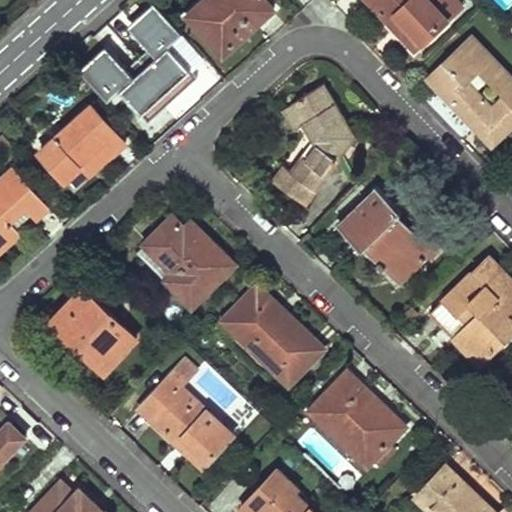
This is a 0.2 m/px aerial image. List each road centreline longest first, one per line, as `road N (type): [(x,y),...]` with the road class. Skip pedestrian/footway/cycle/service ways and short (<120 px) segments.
road 1 (residential): [(511,464),(178,148)]
road 2 (residential): [(178,148),(296,39),(324,35),(349,46),(511,214)]
road 3 (residential): [(0,312),(178,148)]
road 4 (residential): [(0,347),(173,511)]
